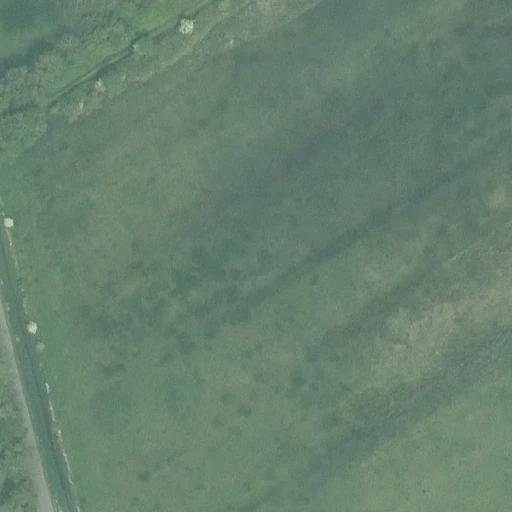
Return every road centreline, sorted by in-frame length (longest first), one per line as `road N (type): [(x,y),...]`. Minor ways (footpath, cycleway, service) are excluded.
road 1 (track): [(187,0),(0,124)]
road 2 (unclassified): [(48,511),(0,318)]
